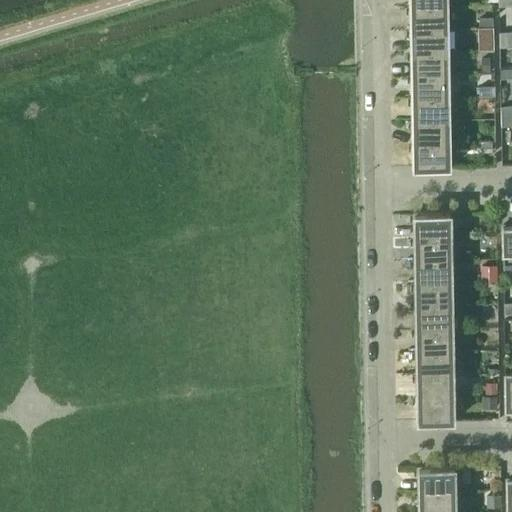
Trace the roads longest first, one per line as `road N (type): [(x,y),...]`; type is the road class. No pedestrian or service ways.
road 1 (residential): [(385,439),(380,184)]
road 2 (residential): [(380,184),(369,0)]
road 3 (residential): [(380,184),(511,182)]
road 4 (residential): [(385,439),(511,436)]
